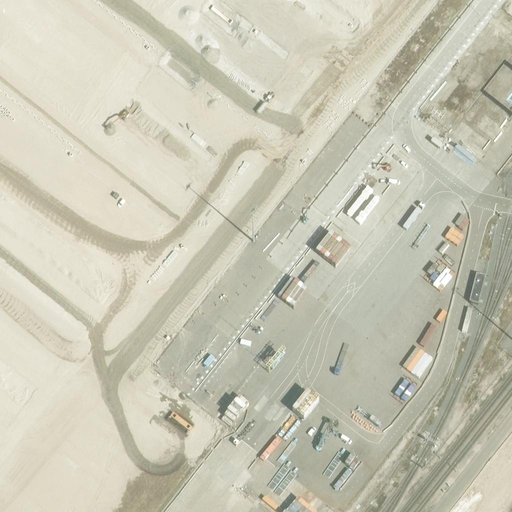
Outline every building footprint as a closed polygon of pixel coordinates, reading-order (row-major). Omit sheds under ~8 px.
[(281,204),(267,223),(270,225),(262,237),(294,260),(316,229),(281,204)] [(267,246),(261,255),(267,259),(273,249),(267,246)] [(239,303),(253,284),(233,268),(219,287),(239,303)] [(478,306),(485,277),(476,275),(469,303),(478,306)] [(244,304),(248,308),(262,292),(258,288),(244,304)] [(209,304),(228,320),(235,311),(216,296),(209,304)] [(246,363),(210,411),(229,426),(265,378),(246,363)] [(264,451),(251,473),(271,485),(285,463),(264,451)] [(246,511),(253,502),(234,488),(216,511),(246,511)]
